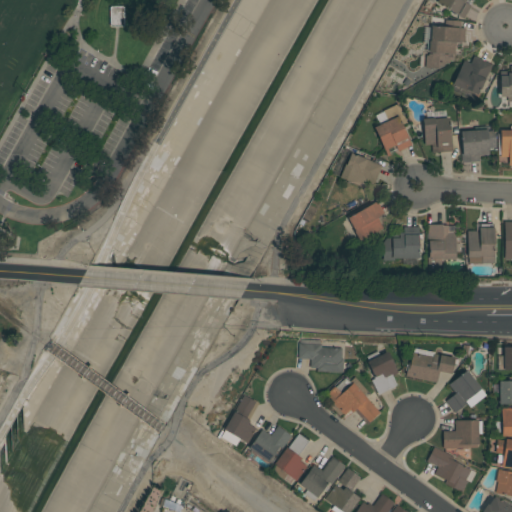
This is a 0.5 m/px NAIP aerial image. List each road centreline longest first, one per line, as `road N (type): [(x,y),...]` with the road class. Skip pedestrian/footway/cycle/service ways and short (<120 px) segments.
road 1 (residential): [(290,397),(442,511)]
road 2 (primary): [(269,294),(432,313)]
road 3 (primary): [(81,279),(243,293)]
